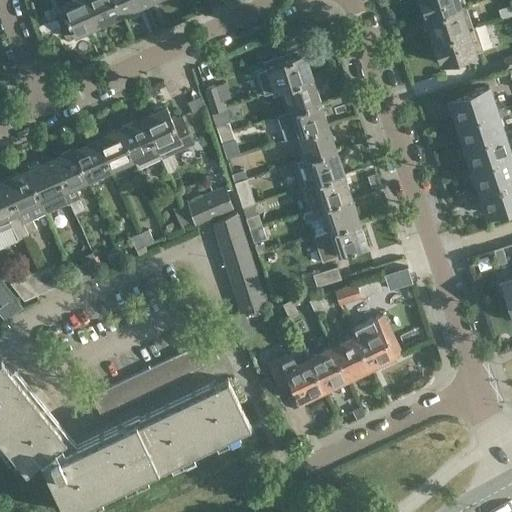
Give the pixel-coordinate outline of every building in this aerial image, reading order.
[(75,34),(99,23),(88,0),(64,0),(61,2),(69,19),(60,23),(66,37),(75,33),(75,34)] [(88,0),(99,23),(122,13),(116,0),(88,0)] [(145,3),(144,0),(116,0),(122,13),(145,3)] [(421,0),(425,12),(424,12),(426,18),(466,5),(464,0),(421,0)] [(511,14),(511,6),(511,4),(498,8),(501,18),(511,14)] [(466,5),(426,18),(433,41),(476,27),(476,25),(473,26),(466,5)] [(484,49),(476,27),(433,41),(435,44),(436,44),(440,57),(439,57),(441,63),(453,59),(455,64),(465,61),(464,55),(477,51),(484,49)] [(279,88),(313,77),(305,52),(283,59),(282,56),(265,61),(270,76),(275,75),(279,88)] [(511,54),(503,58),(507,71),(511,68),(511,54)] [(321,101),(313,77),(279,88),(287,112),(321,101)] [(217,84),(204,88),(212,112),(225,108),(217,84)] [(457,122),(495,109),(488,86),(450,98),(451,101),(447,102),(450,113),(454,112),(457,122)] [(285,138),(294,135),(328,125),(321,101),(287,112),(278,115),(285,138)] [(164,106),(161,104),(154,107),(153,111),(142,116),(157,149),(161,158),(162,158),(168,171),(175,168),(177,162),(172,150),(194,141),(182,114),(173,118),(166,105),(164,106)] [(465,145),(503,132),(495,109),(457,122),(458,124),(454,125),(457,136),(461,135),(465,145)] [(161,158),(157,149),(142,116),(119,126),(134,160),(138,168),(161,158)] [(219,134),(232,130),(229,121),(217,125),(219,134)] [(336,148),(328,125),(294,135),(302,159),(336,148)] [(119,126),(96,136),(111,170),(134,160),(119,126)] [(232,130),(219,134),(222,142),(235,138),(232,130)] [(472,168),(510,155),(503,132),(465,145),(465,147),(461,148),(465,159),(469,157),(472,168)] [(96,136),(73,147),(88,180),(111,170),(96,136)] [(88,180),(73,147),(50,157),(65,191),(88,180)] [(301,186),(310,183),(344,172),(336,148),(302,159),(293,162),(301,186)] [(480,190),(511,179),(511,160),(510,155),(472,168),(473,170),(469,171),(472,182),(476,180),(480,190)] [(50,157),(27,168),(42,201),(65,191),(50,157)] [(4,178),(29,233),(38,229),(32,218),(34,217),(29,207),(42,201),(27,168),(4,178)] [(234,181),(247,177),(245,169),(232,173),(234,181)] [(308,210),(311,209),(317,207),(351,196),(344,172),(310,183),(301,186),(308,210)] [(247,177),(234,181),(237,190),(242,205),(255,201),(250,186),(247,177)] [(29,233),(4,178),(0,179),(0,228),(13,223),(20,237),(29,233)] [(511,179),(480,190),(483,201),(479,202),(482,213),(486,212),(487,214),(511,206),(511,179)] [(213,192),(219,212),(232,207),(225,186),(213,192)] [(208,218),(219,212),(213,192),(201,197),(208,218)] [(69,200),(75,213),(84,209),(78,196),(69,200)] [(317,207),(321,216),(325,230),(359,219),(351,196),(317,207)] [(195,223),(208,218),(201,197),(189,202),(195,223)] [(250,228),(262,224),(259,213),(256,201),(255,201),(242,205),(250,228)] [(217,236),(243,228),(238,211),(213,223),(217,236)] [(359,219),(325,230),(326,231),(320,233),(323,243),(329,241),(333,255),(367,244),(359,219)] [(262,224),(250,228),(254,242),(266,237),(262,224)] [(140,232),(145,245),(155,241),(149,228),(140,232)] [(221,249),(247,241),(243,228),(217,236),(221,249)] [(137,249),(145,245),(140,232),(131,236),(137,249)] [(225,262),(251,254),(247,241),(221,249),(225,262)] [(262,243),(256,245),(258,254),(264,252),(262,243)] [(493,249),(498,263),(507,260),(502,246),(493,249)] [(229,274),(255,266),(251,254),(225,262),(229,274)] [(34,271),(47,288),(60,283),(47,266),(34,271)] [(233,287),(259,279),(255,266),(229,274),(233,287)] [(317,285),(342,278),(337,266),(313,273),(317,285)] [(35,294),(47,288),(34,271),(21,277),(35,294)] [(511,276),(502,279),(503,283),(499,284),(503,295),(506,294),(511,312),(511,276)] [(24,299),(35,294),(21,277),(10,282),(24,299)] [(379,278),(359,285),(363,297),(383,290),(379,278)] [(237,300),(262,292),(259,279),(233,287),(237,300)] [(357,282),(336,289),(340,303),(361,296),(357,282)] [(262,292),(237,300),(241,313),(266,305),(262,292)] [(316,313),(324,309),(325,309),(323,304),(326,302),(322,293),(309,299),(316,313)] [(0,312),(5,320),(23,306),(14,295),(0,306),(0,312)] [(292,298),(283,303),(290,317),(299,312),(292,298)] [(370,369),(401,354),(382,314),(351,329),(355,336),(370,369)] [(332,347),(348,380),(370,369),(355,336),(332,347)] [(219,360),(209,339),(92,395),(102,415),(219,360)] [(325,391),(348,380),(332,347),(309,358),(325,391)] [(325,391),(309,358),(297,363),(292,353),(269,364),(279,385),(290,379),(301,402),(325,391)] [(65,442),(68,439),(2,359),(0,360),(0,439),(26,471),(41,459),(65,510),(156,467),(158,470),(250,425),(228,378),(139,421),(137,418),(61,455),(57,446),(64,441),(65,442)]
